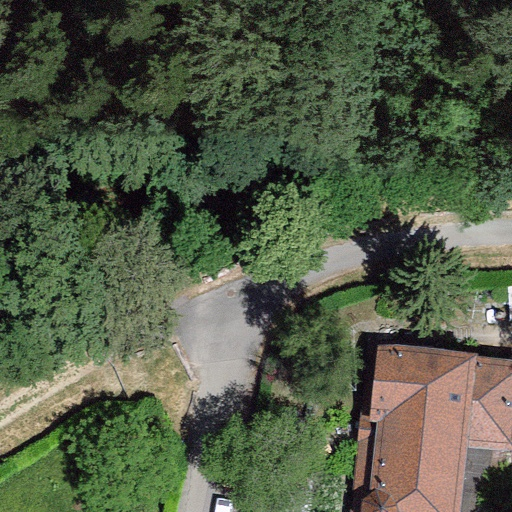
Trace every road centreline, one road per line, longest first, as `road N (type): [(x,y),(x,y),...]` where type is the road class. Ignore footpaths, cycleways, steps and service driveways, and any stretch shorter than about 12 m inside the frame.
road 1 (residential): [(234,285),(381,229),(511,215)]
road 2 (residential): [(0,403),(234,285)]
road 3 (residential): [(188,511),(234,285)]
